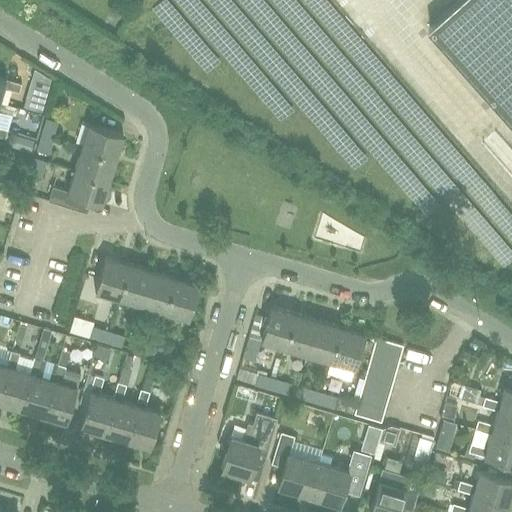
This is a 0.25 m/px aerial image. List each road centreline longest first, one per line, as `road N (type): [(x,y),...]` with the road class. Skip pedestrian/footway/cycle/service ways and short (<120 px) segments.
road 1 (residential): [(240,258),(150,228),(140,198),(154,126),(0,30)]
road 2 (residential): [(511,346),(420,285),(373,294),(240,258)]
road 3 (residential): [(167,507),(240,258)]
road 4 (residential): [(167,507),(0,458)]
road 5 (unknown): [(388,0),(400,42),(484,141)]
